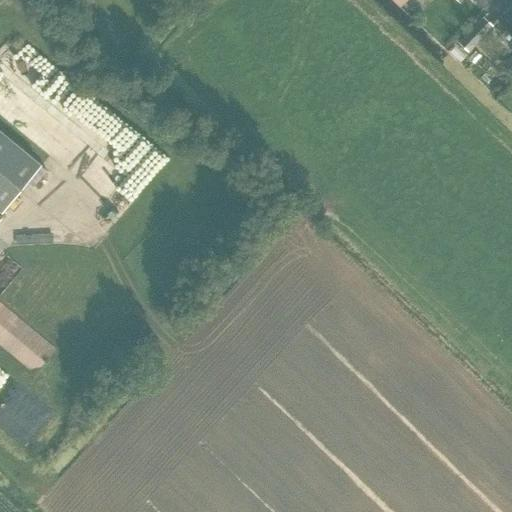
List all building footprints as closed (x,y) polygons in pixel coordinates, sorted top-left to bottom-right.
[(511,4),(498,19),(511,32),(511,4)] [(493,25),(483,16),(458,42),(468,52),(493,25)] [(18,30),(6,46),(63,88),(75,72),(18,30)] [(77,120),(0,64),(0,99),(60,143),(77,120)] [(70,94),(90,107),(99,92),(79,80),(70,94)] [(143,124),(108,168),(142,195),(177,151),(143,124)] [(0,209),(3,212),(42,165),(0,130),(0,209)] [(55,348),(0,302),(0,346),(34,374),(55,348)] [(46,422),(62,403),(0,353),(0,379),(21,397),(13,406),(0,395),(0,405),(6,411),(14,410),(30,423),(46,422)] [(167,408),(146,434),(156,442),(177,415),(167,408)]
